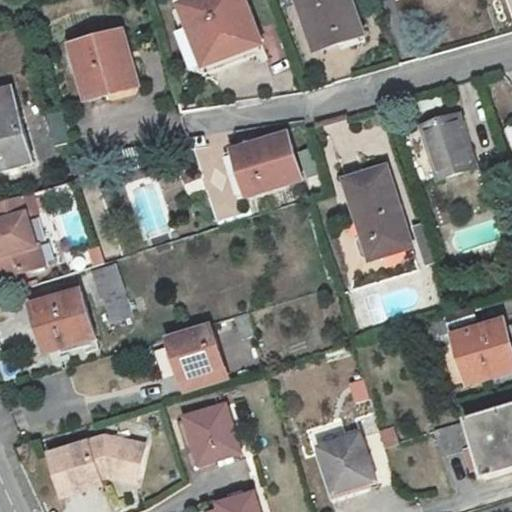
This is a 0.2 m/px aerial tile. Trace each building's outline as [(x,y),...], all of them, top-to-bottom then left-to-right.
[(259,40),(243,0),(187,0),(180,3),(203,62),(259,40)] [(298,0),(302,9),(308,7),(320,45),(360,33),(352,9),(359,7),(356,0),(298,0)] [(119,35),(67,46),(79,103),(132,92),(119,35)] [(15,95),(0,98),(0,177),(35,167),(15,95)] [(71,145),(63,114),(46,119),(54,150),(71,145)] [(459,116),(421,128),(439,183),(476,171),(459,116)] [(286,137),(234,154),(237,163),(227,166),(233,185),(242,183),(247,198),(300,181),(286,137)] [(88,159),(74,164),(80,180),(94,175),(88,159)] [(412,247),(386,169),(347,183),(364,234),(356,237),(362,253),(365,263),(412,247)] [(37,215),(32,198),(0,207),(0,283),(43,270),(27,218),(37,215)] [(426,225),(414,228),(425,263),(437,260),(426,225)] [(122,265),(95,272),(101,296),(106,295),(113,324),(136,318),(122,265)] [(82,294),(33,305),(44,352),(93,340),(82,294)] [(256,309),(241,315),(249,338),(264,333),(256,309)] [(219,322),(174,336),(191,394),(237,380),(219,322)] [(504,324),(454,337),(468,385),(511,373),(511,333),(507,335),(504,324)] [(228,401),(189,415),(207,464),(245,450),(228,401)] [(511,407),(477,418),(494,476),(511,470),(511,407)] [(477,418),(434,431),(441,458),(476,448),(485,479),(494,476),(477,418)] [(402,428),(389,432),(393,446),(406,443),(402,428)] [(369,436),(330,448),(343,492),(382,480),(369,436)] [(111,437),(56,455),(68,497),(110,485),(107,478),(131,473),(141,475),(151,446),(132,440),(114,447),(111,437)] [(263,511),(258,494),(224,504),(226,510),(221,511),(263,511)]
